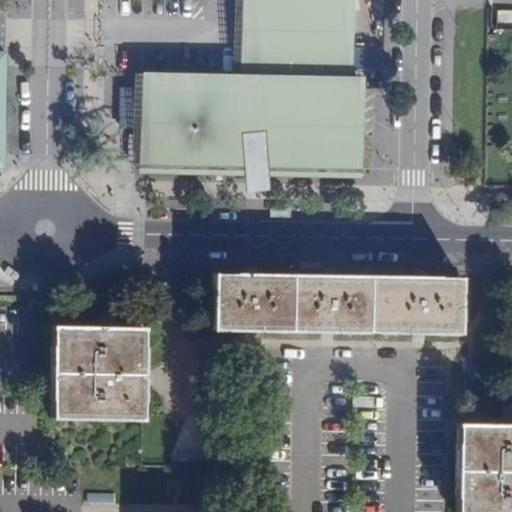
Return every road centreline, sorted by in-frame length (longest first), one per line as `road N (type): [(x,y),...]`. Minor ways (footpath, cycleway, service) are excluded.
road 1 (residential): [(406,240),(51,232)]
road 2 (residential): [(396,511),(397,403),(381,375),(348,363),(315,372),(299,402),(297,511)]
road 3 (residential): [(406,240),(416,0)]
road 4 (unclassified): [(51,232),(53,0)]
